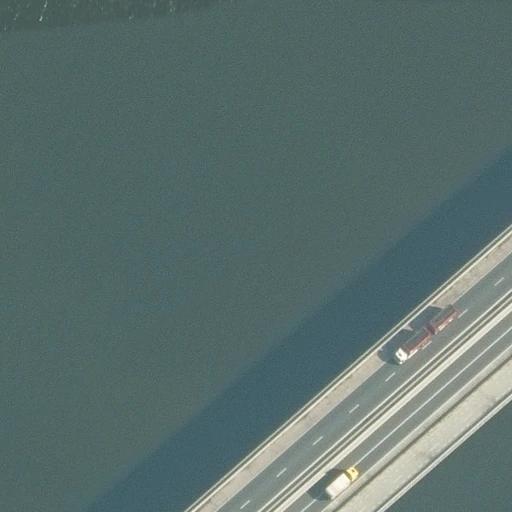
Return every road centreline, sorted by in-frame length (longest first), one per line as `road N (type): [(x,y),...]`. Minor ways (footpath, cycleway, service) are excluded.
road 1 (motorway): [(511,273),(241,511)]
road 2 (motorway): [(305,511),(511,330)]
road 3 (unclassified): [(363,511),(511,381)]
